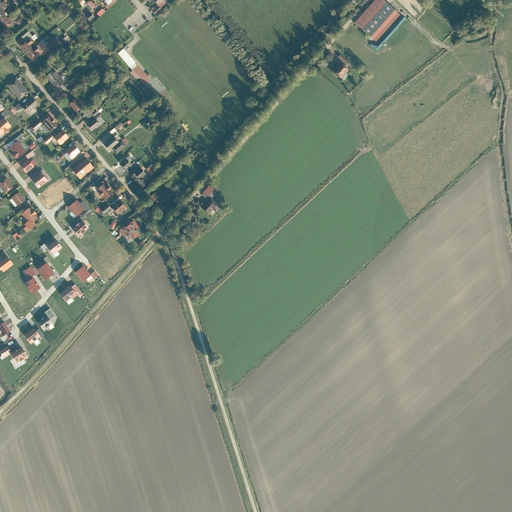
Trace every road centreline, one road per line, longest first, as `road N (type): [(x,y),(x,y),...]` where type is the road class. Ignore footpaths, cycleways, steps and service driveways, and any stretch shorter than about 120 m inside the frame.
road 1 (residential): [(162,231),(370,0)]
road 2 (unclassified): [(162,231),(253,511)]
road 3 (track): [(162,231),(0,411)]
road 4 (residential): [(47,214),(75,253),(71,268),(18,327),(0,295)]
road 5 (residential): [(0,41),(104,166)]
